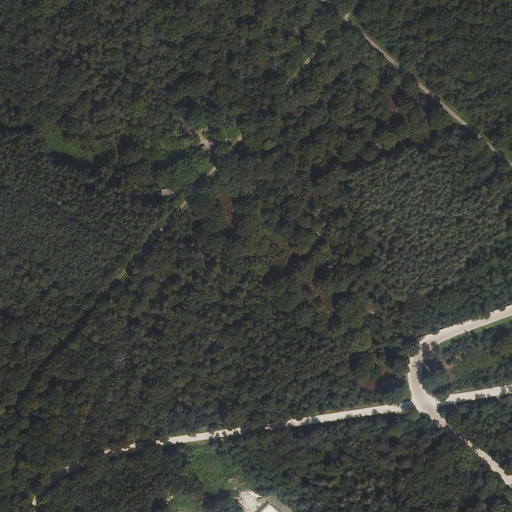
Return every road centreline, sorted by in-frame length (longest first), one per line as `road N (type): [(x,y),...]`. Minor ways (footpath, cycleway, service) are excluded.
road 1 (track): [(0,413),(363,0)]
road 2 (track): [(511,391),(132,448),(53,478),(32,511)]
road 3 (track): [(511,482),(421,405),(413,372),(428,342),(511,311)]
road 4 (track): [(323,0),(511,165)]
